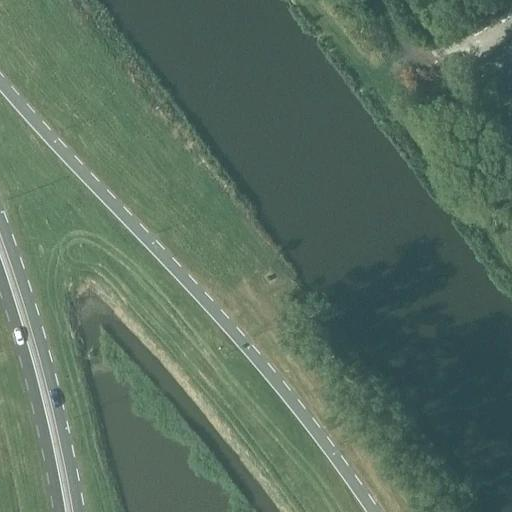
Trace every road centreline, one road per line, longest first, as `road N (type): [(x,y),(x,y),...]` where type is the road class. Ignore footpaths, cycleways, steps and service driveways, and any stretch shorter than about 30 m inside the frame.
road 1 (primary): [(371,511),(261,366),(0,83)]
road 2 (primary): [(77,511),(47,373),(0,221)]
road 3 (primary): [(0,279),(58,511)]
